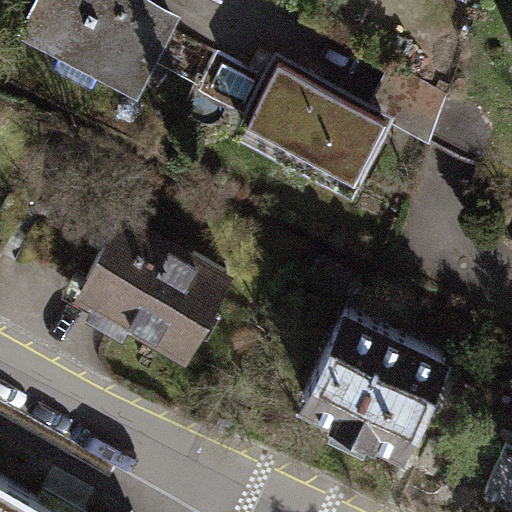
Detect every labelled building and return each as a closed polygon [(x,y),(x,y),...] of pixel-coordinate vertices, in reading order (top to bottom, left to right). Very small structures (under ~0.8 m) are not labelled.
[(169,13),(146,0),(36,0),(25,23),(62,40),(54,59),(93,74),(101,61),(137,79),(169,13)] [(347,177),(380,116),(383,110),(370,104),(277,55),(242,121),(347,177)] [(391,64),(370,104),(383,110),(380,116),(425,137),(442,90),(391,64)] [(120,212),(82,282),(185,338),(225,266),(192,248),(190,251),(120,212)] [(440,348),(343,304),(303,394),(400,437),(440,348)]
